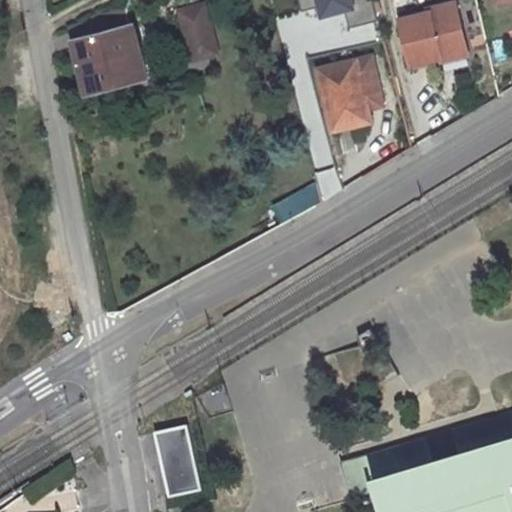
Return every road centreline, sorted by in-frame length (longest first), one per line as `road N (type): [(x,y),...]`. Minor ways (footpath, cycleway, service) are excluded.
road 1 (residential): [(100,346),(511,109)]
road 2 (residential): [(100,346),(37,27)]
road 3 (residential): [(133,511),(100,346)]
